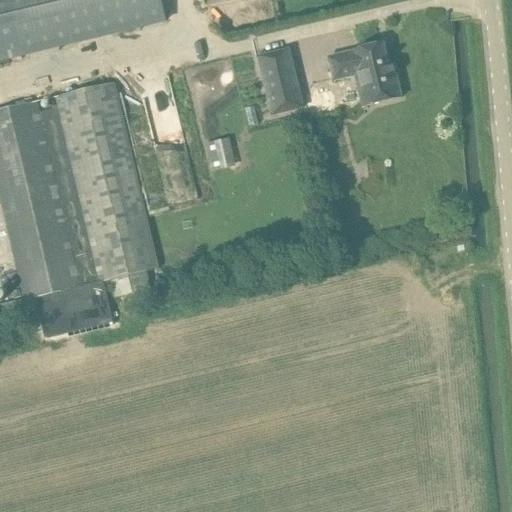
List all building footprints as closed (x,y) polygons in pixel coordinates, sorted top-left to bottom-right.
[(0,0),(0,63),(25,57),(164,24),(158,0),(0,0)] [(390,75),(383,44),(355,51),(327,58),(333,82),(360,75),(368,106),(401,98),(395,73),(390,75)] [(304,109),(289,50),(256,58),(270,117),(304,109)] [(114,84),(55,99),(56,107),(99,286),(104,285),(111,283),(114,297),(150,289),(146,274),(159,272),(114,84)] [(38,114),(36,103),(0,111),(0,198),(23,300),(71,289),(78,287),(38,114)] [(0,320),(38,311),(45,339),(113,323),(104,285),(99,286),(56,107),(48,109),(49,112),(38,114),(78,287),(71,289),(23,300),(0,305),(0,320)] [(206,141),(210,169),(233,166),(230,138),(206,141)]
